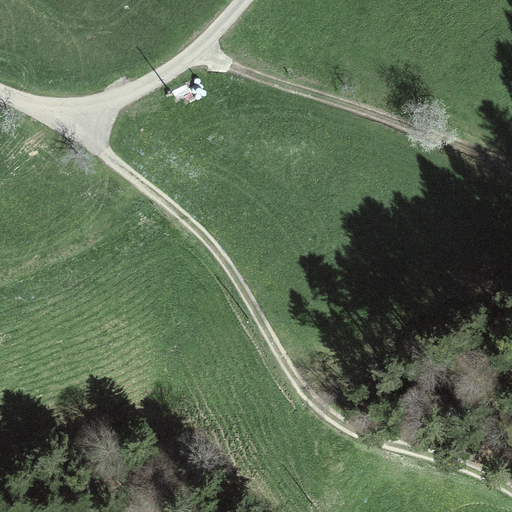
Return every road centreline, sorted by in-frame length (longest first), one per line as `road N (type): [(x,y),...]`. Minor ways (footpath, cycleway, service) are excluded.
road 1 (track): [(71,108),(115,162),(208,243),(317,402),(363,433),(511,487)]
road 2 (track): [(198,46),(228,65),(511,162)]
road 3 (unclassified): [(0,92),(49,108),(113,99),(171,67),(241,0)]
